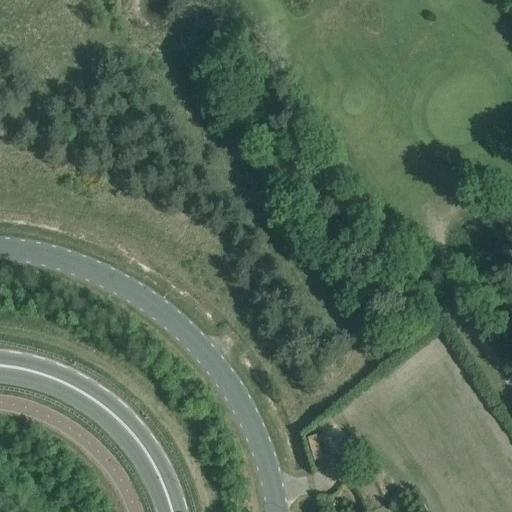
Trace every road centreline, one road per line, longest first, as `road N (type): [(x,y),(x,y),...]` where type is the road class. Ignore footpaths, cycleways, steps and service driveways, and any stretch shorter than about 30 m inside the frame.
road 1 (unclassified): [(277,511),(266,450),(200,346),(156,305),(100,273),(0,249)]
road 2 (tertiary): [(170,511),(138,441),(107,411),(55,379),(0,366)]
